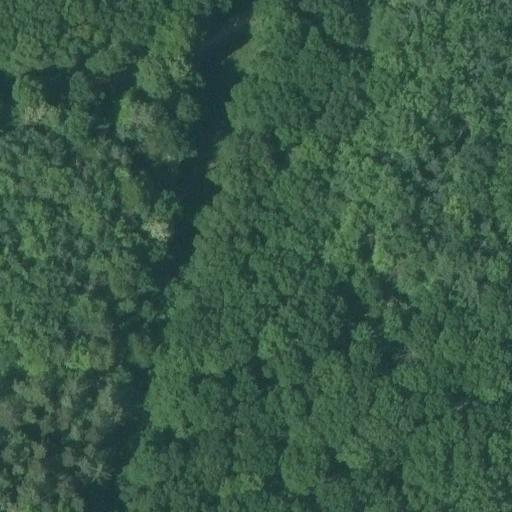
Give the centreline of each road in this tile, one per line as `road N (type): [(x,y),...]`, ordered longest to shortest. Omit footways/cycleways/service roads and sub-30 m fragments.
road 1 (unknown): [(185,0),(78,511)]
road 2 (track): [(193,40),(93,511)]
